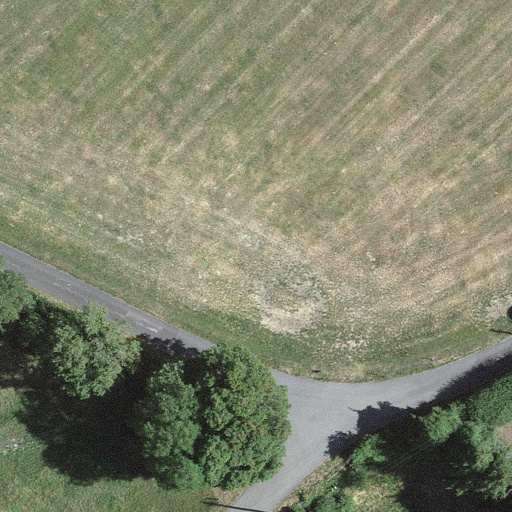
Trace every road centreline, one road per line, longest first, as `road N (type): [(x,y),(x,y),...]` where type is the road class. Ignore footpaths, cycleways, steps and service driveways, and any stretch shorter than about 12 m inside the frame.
road 1 (track): [(350,415),(0,256)]
road 2 (unclassified): [(511,350),(350,415)]
road 3 (residential): [(246,511),(350,415)]
